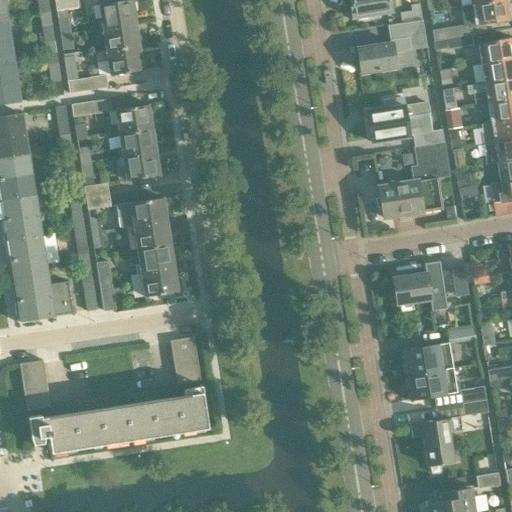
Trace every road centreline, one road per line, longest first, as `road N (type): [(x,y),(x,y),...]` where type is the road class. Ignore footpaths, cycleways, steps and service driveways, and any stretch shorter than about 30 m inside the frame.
road 1 (residential): [(173,0),(220,300),(206,315),(0,348)]
road 2 (secondary): [(359,511),(322,254)]
road 3 (secondary): [(322,254),(281,0)]
road 4 (residential): [(322,254),(511,225)]
